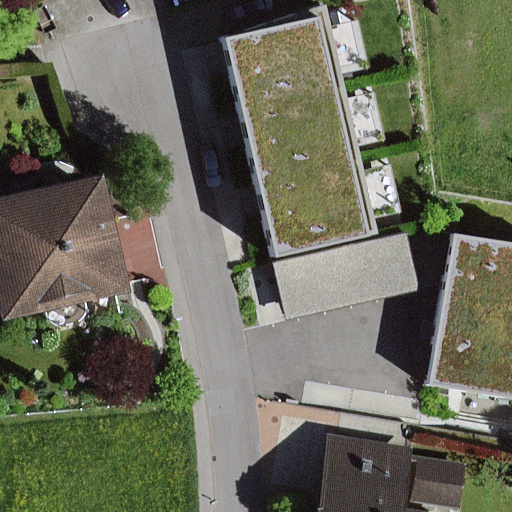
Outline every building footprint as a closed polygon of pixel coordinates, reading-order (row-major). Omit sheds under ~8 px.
[(331,0),(316,0),(229,20),(283,257),(386,233),(331,0)] [(132,292),(106,176),(0,199),(0,294),(6,320),(132,292)] [(511,232),(463,224),(437,382),(511,393),(511,232)] [(316,511),(415,511),(404,510),(413,451),(328,438),(316,511)] [(466,465),(418,458),(411,502),(459,509),(466,465)]
